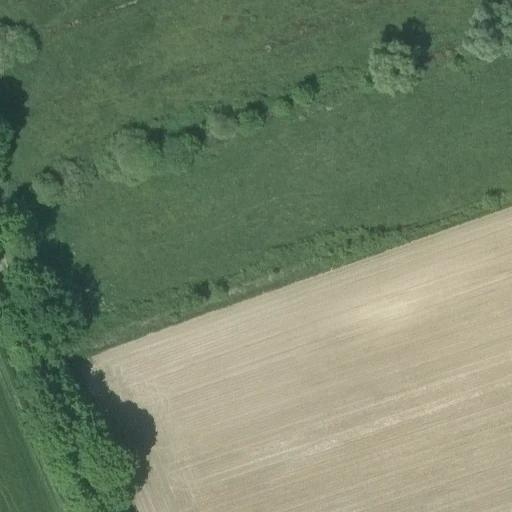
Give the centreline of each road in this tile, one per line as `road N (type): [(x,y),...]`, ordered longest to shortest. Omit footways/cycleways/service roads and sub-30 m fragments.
road 1 (track): [(0,255),(108,511)]
road 2 (track): [(70,511),(0,342)]
